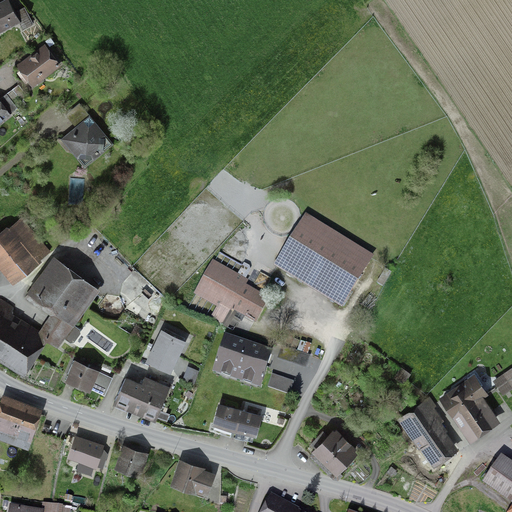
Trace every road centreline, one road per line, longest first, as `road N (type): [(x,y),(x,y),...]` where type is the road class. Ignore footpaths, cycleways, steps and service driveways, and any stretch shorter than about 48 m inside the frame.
road 1 (tertiary): [(274,470),(0,380)]
road 2 (residential): [(337,340),(274,470)]
road 3 (tertiary): [(407,511),(274,470)]
road 4 (residential): [(431,511),(474,451),(511,421)]
